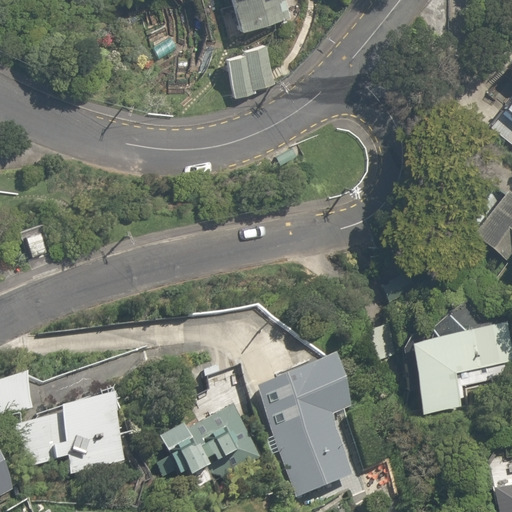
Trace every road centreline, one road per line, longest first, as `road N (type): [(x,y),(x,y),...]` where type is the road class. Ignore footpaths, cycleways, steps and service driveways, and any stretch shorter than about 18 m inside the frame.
road 1 (residential): [(339,73),(392,146),(397,191),(385,211),(0,317)]
road 2 (residential): [(0,89),(164,141),(240,137),(339,73)]
